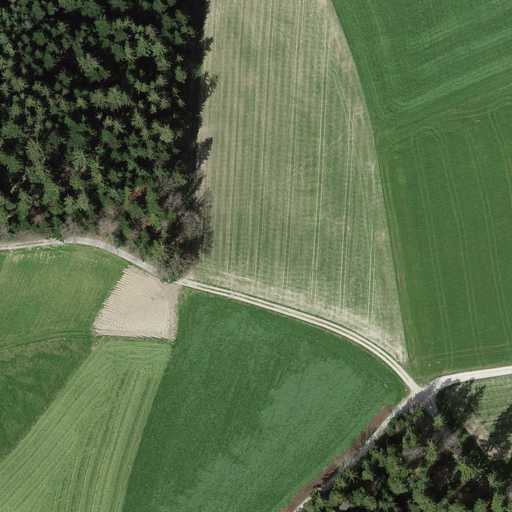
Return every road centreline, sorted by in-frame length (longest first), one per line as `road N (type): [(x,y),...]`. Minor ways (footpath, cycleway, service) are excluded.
road 1 (track): [(0,247),(99,245),(196,285),(325,323),(382,354),(420,395)]
road 2 (track): [(511,369),(451,379),(420,395),(466,469),(511,495)]
road 3 (track): [(301,511),(420,395)]
